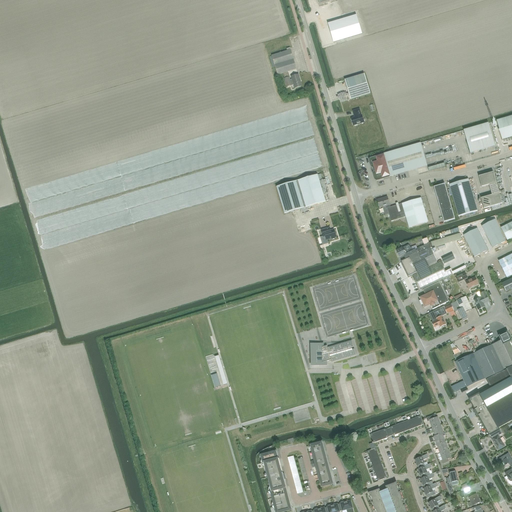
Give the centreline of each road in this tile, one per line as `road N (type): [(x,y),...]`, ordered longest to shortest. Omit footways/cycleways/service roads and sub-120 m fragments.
road 1 (tertiary): [(356,197),(297,0)]
road 2 (tertiary): [(506,511),(421,349)]
road 3 (tertiary): [(421,349),(356,197)]
road 4 (unclassified): [(356,197),(511,156)]
road 5 (residential): [(316,496),(296,502),(282,451),(302,447),(314,488)]
road 6 (residential): [(411,478),(417,433),(380,446),(392,478)]
